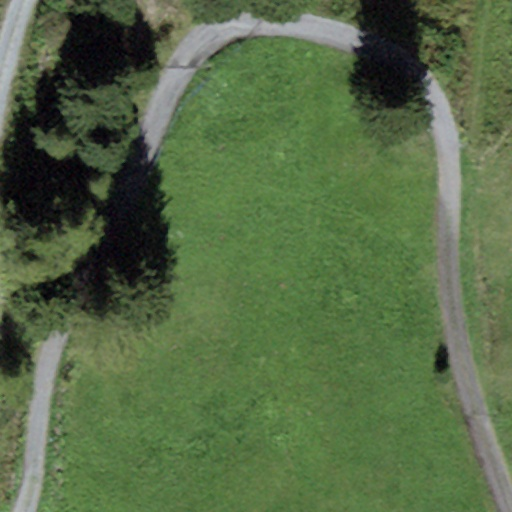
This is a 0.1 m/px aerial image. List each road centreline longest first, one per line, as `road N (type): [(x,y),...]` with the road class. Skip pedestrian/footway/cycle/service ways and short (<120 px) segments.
road 1 (track): [(23,511),(52,348),(181,64),(208,33),(271,21),(363,34),(423,71),(447,130),(454,201)]
road 2 (track): [(454,201),(453,281),(473,394),(511,502)]
